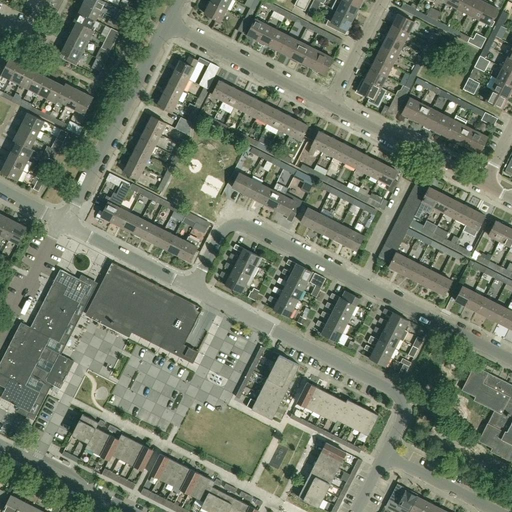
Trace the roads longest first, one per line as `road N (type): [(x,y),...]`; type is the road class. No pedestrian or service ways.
road 1 (residential): [(511,360),(246,226),(221,232),(192,289)]
road 2 (residential): [(385,455),(403,416),(397,393),(192,289)]
road 3 (residential): [(62,223),(166,23)]
road 4 (residential): [(329,106),(166,23)]
road 5 (residential): [(484,184),(329,106)]
road 6 (residential): [(192,289),(62,223)]
road 7 (tertiary): [(129,511),(0,446)]
road 8 (residential): [(0,341),(62,223)]
road 9 (residential): [(385,455),(495,511)]
